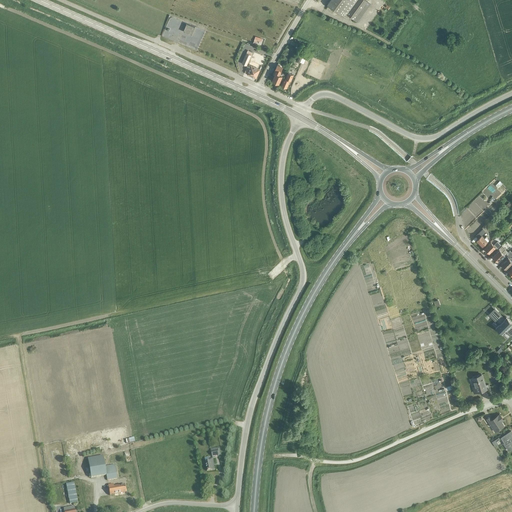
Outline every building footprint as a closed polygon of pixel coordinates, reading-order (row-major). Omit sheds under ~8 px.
[(347,14),(354,20),(367,2),(364,0),(330,0),(327,5),(344,17),(347,14)] [(192,35),(195,28),(187,24),(183,32),(192,35)] [(242,64),(246,66),(252,53),(247,51),(242,64)] [(256,78),(259,70),(260,69),(251,65),(249,68),(247,67),(244,73),(248,75),(256,78)] [(281,72),(283,67),(277,65),(275,70),(273,74),(275,75),(272,81),(275,82),(274,83),(277,85),(278,84),(279,84),(282,76),(283,73),(281,72)] [(285,78),(281,85),(282,86),(282,87),(285,88),(285,87),(286,88),(290,80),(291,81),(294,75),(288,72),(285,78)] [(483,245),(487,241),(489,239),(488,238),(488,237),(487,235),(484,238),(482,235),(486,231),(483,229),(476,236),(478,238),(477,239),(483,245)] [(497,241),(496,243),(494,244),(491,242),(485,248),(490,252),(494,248),(494,249),(496,247),(497,248),(500,244),(497,241)] [(504,255),(506,254),(508,256),(511,252),(510,251),(508,252),(502,246),(496,251),(497,252),(493,256),(496,259),(498,261),(504,255)] [(511,260),(511,261),(510,260),(511,259),(510,257),(511,255),(511,252),(508,256),(506,257),(508,258),(501,264),(504,266),(503,267),(505,269),(505,268),(506,269),(511,263),(511,260)] [(495,309),(490,314),(496,320),(499,324),(500,324),(497,327),(498,328),(498,329),(502,334),(506,330),(511,335),(511,334),(511,325),(511,323),(511,322),(508,318),(507,320),(505,319),(499,312),(499,313),(496,310),(495,309)] [(475,393),(487,388),(482,374),(472,378),(476,387),(473,388),(475,393)] [(487,418),(492,427),(494,426),(497,430),(495,431),(504,426),(501,421),(502,421),(500,418),(502,417),(500,414),(492,419),(490,416),(489,417),(487,418)] [(510,432),(501,438),(505,444),(509,450),(511,448),(511,435),(511,434),(511,432),(511,431),(510,432)] [(219,456),(217,448),(210,450),(212,457),(219,456)] [(107,481),(117,479),(115,465),(104,467),(102,456),(87,459),(91,478),(106,475),(107,481)] [(205,462),(207,471),(215,470),(212,459),(209,459),(209,461),(205,462)] [(72,483),(66,484),(69,504),(75,503),(77,503),(73,483),(72,483)] [(109,496),(126,493),(124,484),(113,486),(113,484),(108,485),(109,496)]
